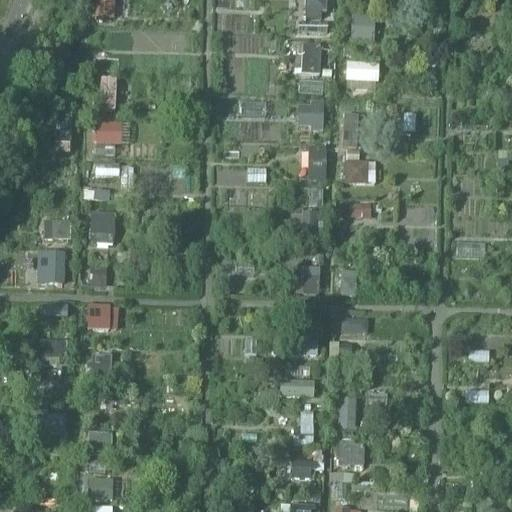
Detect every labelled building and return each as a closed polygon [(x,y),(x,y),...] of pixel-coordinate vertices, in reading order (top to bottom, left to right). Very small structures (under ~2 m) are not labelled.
[(95,0),(95,21),(113,22),(113,0),(95,0)] [(301,0),(301,11),(304,11),(304,23),(320,23),(320,14),(324,14),(324,0),(301,0)] [(351,19),(350,45),(373,46),(374,20),(351,19)] [(302,47),(300,78),(319,78),(320,48),(302,47)] [(343,47),(342,58),(352,59),(353,48),(343,47)] [(94,60),(93,71),(117,72),(117,61),(94,60)] [(346,65),(345,85),(345,92),(374,93),(374,86),(375,86),(376,66),(346,65)] [(101,82),(99,114),(113,114),(114,83),(101,82)] [(309,131),(309,134),(322,134),(322,106),(310,105),(310,109),(309,131)] [(342,119),(341,151),(355,151),(356,119),(342,119)] [(121,125),(97,125),(96,146),(121,146),(121,126),(121,125)] [(52,126),(52,141),(53,141),(53,154),(68,155),(69,127),(52,126)] [(324,150),(307,149),(307,184),(324,184),(324,150)] [(345,152),(345,163),(358,164),(358,153),(357,153),(345,152)] [(507,162),(496,162),(497,172),(508,172),(507,162)] [(344,165),(344,187),(374,187),(374,165),(344,165)] [(94,168),(95,203),(128,202),(127,167),(94,168)] [(361,208),(348,208),(348,221),(361,221),(361,208)] [(290,218),(289,242),(298,242),(298,244),(317,244),(317,216),(298,216),(298,218),(290,218)] [(92,221),(91,249),(113,249),(115,250),(117,222),(92,221)] [(50,225),(44,225),(44,241),(50,241),(50,242),(69,243),(69,224),(50,224),(50,225)] [(38,257),(37,287),(44,287),(62,288),(63,256),(45,256),(45,257),(38,257)] [(299,270),(299,283),(302,283),(302,299),(317,299),(318,271),(299,270)] [(90,273),(83,273),(83,291),(106,292),(107,271),(91,272),(90,273)] [(340,274),(340,299),(355,300),(356,275),(340,274)] [(47,309),(46,319),(65,319),(65,309),(47,309)] [(88,309),(87,333),(116,334),(118,310),(88,309)] [(343,321),(342,335),(368,336),(368,322),(343,321)] [(354,342),(336,342),(336,358),(353,358),(354,342)] [(30,360),(30,361),(58,362),(65,362),(65,344),(31,343),(31,344),(30,360)] [(317,343),(291,343),(291,357),(316,358),(317,343)] [(86,365),(85,373),(89,373),(89,382),(110,383),(111,358),(90,357),(90,365),(86,365)] [(279,384),(279,399),(312,400),(313,385),(279,384)] [(99,401),(99,412),(111,411),(110,400),(99,401)] [(338,401),(337,434),(354,435),(355,402),(338,401)] [(293,430),(293,448),(311,448),(312,416),(300,416),(300,431),(293,430)] [(21,418),(20,434),(64,435),(64,419),(21,418)] [(87,436),(87,459),(111,459),(111,436),(87,436)] [(337,447),(337,469),(363,469),(363,448),(337,447)] [(289,463),(288,481),(309,482),(309,472),(314,472),(314,465),(289,463)] [(48,477),(45,477),(45,493),(64,493),(64,483),(69,483),(69,478),(64,478),(64,477),(59,477),(59,470),(48,470),(48,477)] [(87,482),(86,503),(111,504),(112,482),(87,482)]
